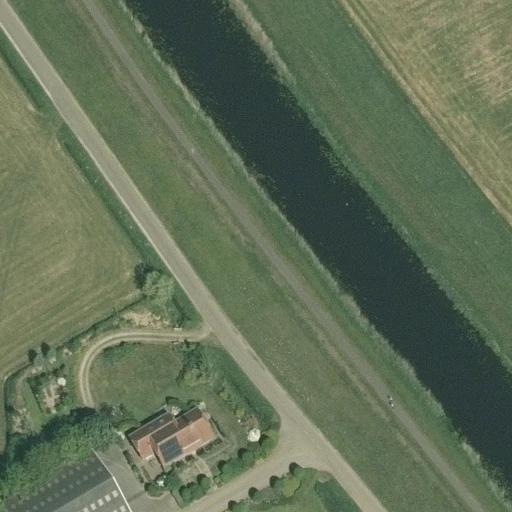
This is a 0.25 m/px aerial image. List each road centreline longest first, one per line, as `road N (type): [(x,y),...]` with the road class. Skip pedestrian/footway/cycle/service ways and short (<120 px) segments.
road 1 (unclassified): [(365,511),(215,318),(0,11)]
road 2 (track): [(511,315),(378,150),(278,0)]
